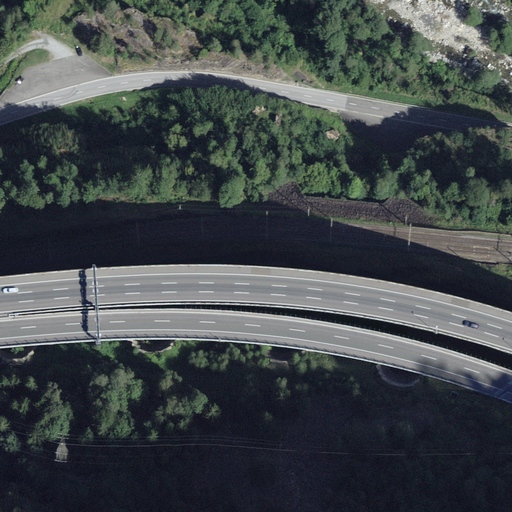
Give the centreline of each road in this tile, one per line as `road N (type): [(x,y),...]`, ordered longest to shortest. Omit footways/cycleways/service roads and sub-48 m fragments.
road 1 (primary): [(511,131),(175,79),(110,84),(0,117)]
road 2 (motorway): [(0,330),(255,325),(383,346),(511,384)]
road 3 (motorway): [(511,336),(386,304),(278,290),(169,287),(0,300)]
